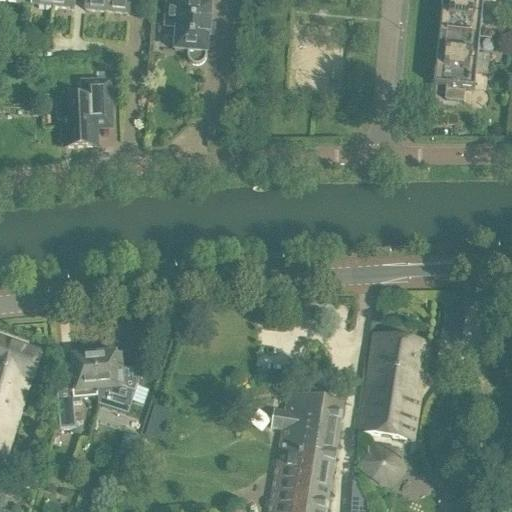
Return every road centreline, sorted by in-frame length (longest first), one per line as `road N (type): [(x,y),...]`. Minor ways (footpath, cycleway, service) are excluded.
road 1 (residential): [(0,306),(171,287),(511,269)]
road 2 (residential): [(0,184),(374,157)]
road 3 (residential): [(374,157),(390,0)]
road 4 (residential): [(374,157),(511,157)]
